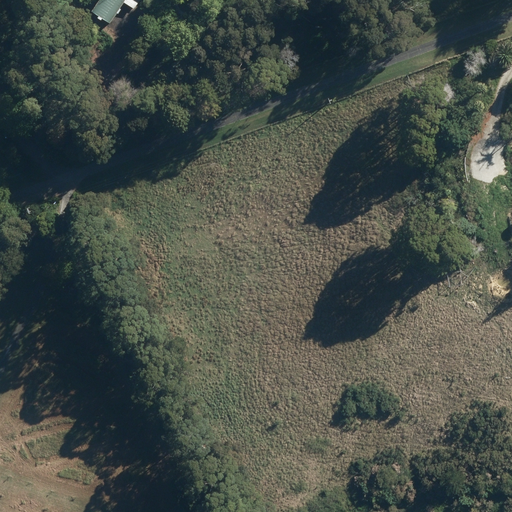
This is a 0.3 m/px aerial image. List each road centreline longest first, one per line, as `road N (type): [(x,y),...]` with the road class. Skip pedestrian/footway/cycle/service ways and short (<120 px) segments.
road 1 (unclassified): [(511,10),(45,156),(0,181)]
road 2 (unknown): [(110,0),(95,78),(144,125)]
